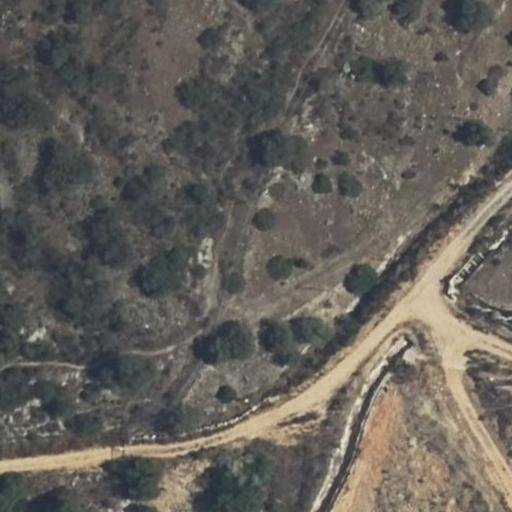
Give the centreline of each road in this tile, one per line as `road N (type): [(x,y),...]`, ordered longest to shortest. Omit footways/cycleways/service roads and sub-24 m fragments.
road 1 (track): [(511,483),(462,398),(445,329)]
road 2 (track): [(120,452),(0,469)]
